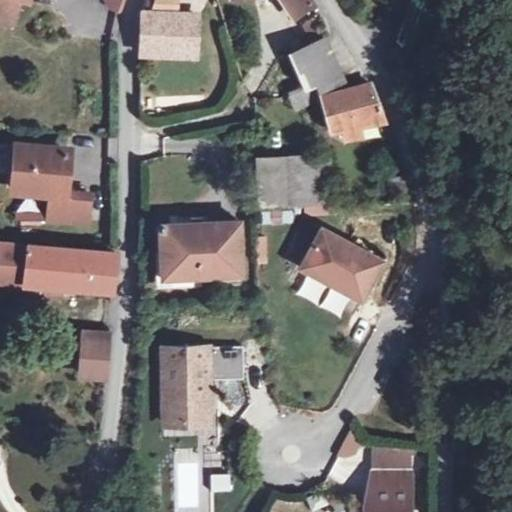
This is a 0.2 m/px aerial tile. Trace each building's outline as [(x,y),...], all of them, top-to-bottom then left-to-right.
[(23,0),(0,0),(0,20),(19,24),(23,0)] [(104,0),(102,7),(116,11),(119,0),(104,0)] [(282,0),(294,14),(311,0),(282,0)] [(145,51),(199,54),(199,15),(145,11),(145,51)] [(335,86),(342,85),(318,40),(287,56),(301,87),(323,77),(325,87),(335,86)] [(398,46),(391,50),(400,64),(407,59),(398,46)] [(335,86),(325,87),(330,130),(385,125),(374,93),(372,88),(345,91),(342,85),(335,86)] [(1,134),(0,144),(0,175),(34,180),(30,208),(69,209),(73,182),(47,180),(52,140),(1,134)] [(288,156),(293,205),(334,203),(326,153),(288,156)] [(261,207),(293,205),(288,156),(255,158),(261,207)] [(293,225),(293,209),(262,209),(261,224),(293,225)] [(238,225),(158,223),(157,281),(237,283),(238,225)] [(326,232),(306,267),(364,299),(384,264),(326,232)] [(0,276),(2,277),(0,288),(35,292),(37,281),(87,287),(91,251),(0,239),(0,276)] [(83,361),(87,325),(66,322),(61,358),(83,361)] [(167,353),(166,427),(211,427),(211,385),(245,385),(245,353),(167,353)] [(354,458),(363,435),(349,430),(340,453),(354,458)] [(370,451),(369,465),(405,465),(405,452),(370,451)] [(403,511),(405,465),(369,465),(369,487),(361,486),(360,504),(366,510),(366,511),(403,511)] [(231,491),(231,473),(211,473),(211,491),(231,491)]
